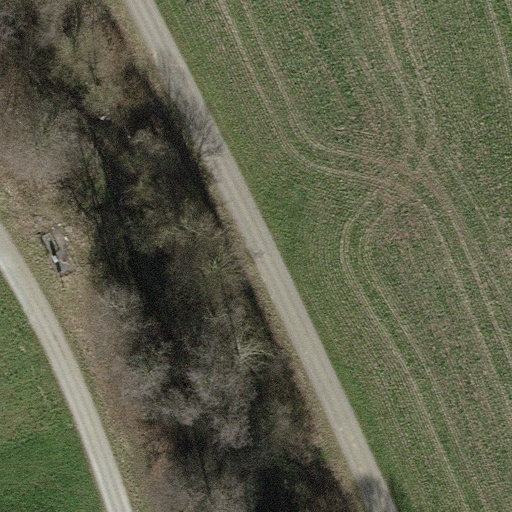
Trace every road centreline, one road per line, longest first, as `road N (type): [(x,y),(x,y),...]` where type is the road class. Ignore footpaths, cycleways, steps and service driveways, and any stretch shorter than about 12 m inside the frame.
road 1 (track): [(376,511),(228,172),(134,0)]
road 2 (track): [(0,255),(32,301),(109,511)]
